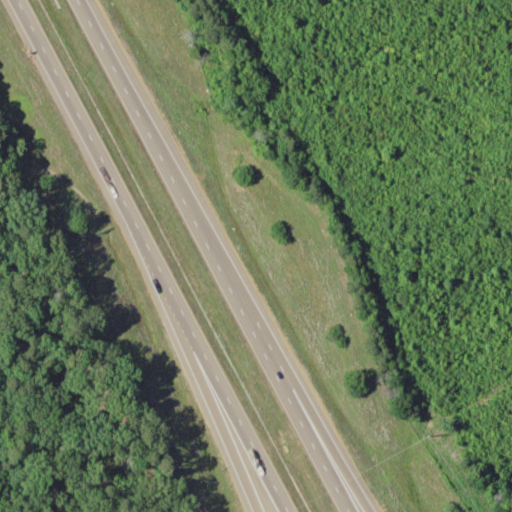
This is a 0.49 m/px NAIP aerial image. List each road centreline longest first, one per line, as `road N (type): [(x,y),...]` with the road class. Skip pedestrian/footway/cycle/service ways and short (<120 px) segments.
road 1 (motorway): [(350,511),(283,394),(209,218),(91,0)]
road 2 (motorway): [(39,0),(286,511)]
